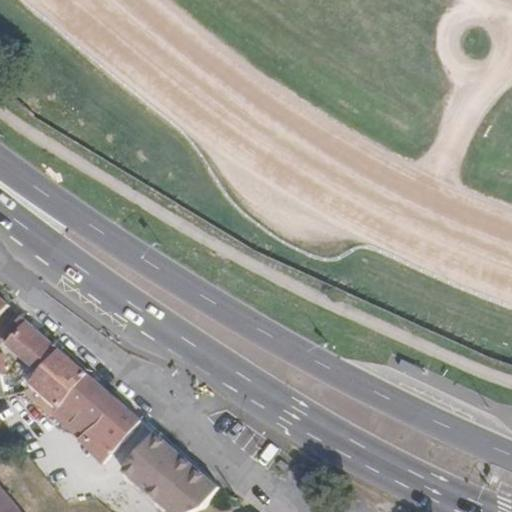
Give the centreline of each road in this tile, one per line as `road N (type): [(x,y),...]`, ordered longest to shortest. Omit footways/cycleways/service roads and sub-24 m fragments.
road 1 (primary): [(511,456),(268,335),(0,161)]
road 2 (primary): [(0,208),(205,354),(448,492)]
road 3 (residential): [(0,258),(310,511)]
road 4 (track): [(511,42),(468,16),(438,34),(441,61),(455,73),(500,67)]
